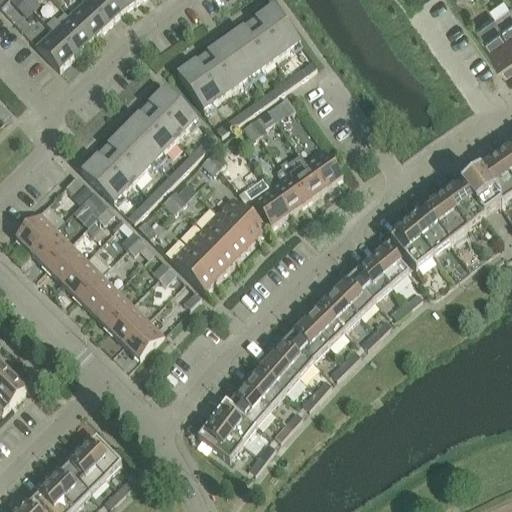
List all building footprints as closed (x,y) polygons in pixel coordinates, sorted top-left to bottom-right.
[(18,12),(24,6),(18,0),(14,0),(10,4),(18,12)] [(30,0),(24,6),(33,16),(40,11),(30,0)] [(93,0),(86,7),(109,32),(123,19),(109,0),(93,0)] [(124,18),(141,6),(136,0),(109,0),(123,19),(124,18)] [(405,0),(405,1),(411,10),(420,4),(417,0),(405,0)] [(494,17),(500,25),(511,42),(511,7),(510,5),(494,17)] [(24,6),(18,12),(27,22),(33,16),(24,6)] [(93,47),(109,32),(86,7),(70,22),(93,47)] [(275,13),(178,81),(204,118),(301,50),(275,13)] [(511,65),(511,42),(500,25),(494,17),(477,29),(506,70),(511,65)] [(77,62),(93,47),(70,22),(53,37),(77,62)] [(53,37),(37,52),(60,77),(77,62),(53,37)] [(317,76),(312,69),(301,77),(306,84),(317,76)] [(306,84),(301,77),(289,85),(294,92),(306,84)] [(294,92),(289,85),(277,94),(282,101),(294,92)] [(282,101),(277,94),(265,102),(270,109),(282,101)] [(82,179),(115,211),(198,127),(166,95),(82,179)] [(270,109),(265,102),(253,111),(258,118),(270,109)] [(274,119),(281,130),(289,125),(288,123),(296,118),(287,105),(280,110),(282,113),(274,119)] [(1,111),(0,112),(0,123),(3,127),(10,120),(1,111)] [(258,118),(253,111),(241,119),(246,126),(258,118)] [(269,117),(251,130),(260,143),(267,138),(266,136),(277,129),(269,117)] [(246,126),(241,119),(229,128),(234,135),(246,126)] [(234,135),(229,128),(217,136),(222,143),(234,135)] [(244,135),(253,148),(260,143),(251,130),(244,135)] [(217,147),(211,141),(201,151),(207,157),(217,147)] [(207,157),(201,151),(190,161),(197,168),(207,157)] [(325,198),(343,185),(323,157),(305,169),(302,164),(325,198)] [(511,160),(511,161),(509,157),(496,166),(511,189),(511,160)] [(220,175),(226,169),(215,158),(209,164),(220,175)] [(197,168),(190,161),(180,172),(186,178),(197,168)] [(289,170),(287,168),(281,172),(307,210),(325,198),(302,164),(301,163),(289,170)] [(209,164),(202,170),(214,182),(220,175),(209,164)] [(486,178),(480,182),(502,214),(502,215),(511,208),(511,189),(496,166),(484,174),(486,178)] [(186,178),(180,172),(170,182),(176,188),(186,178)] [(280,177),(278,182),(282,186),(270,194),(290,222),(307,210),(281,172),(282,175),(280,177)] [(176,188),(170,182),(160,193),(166,199),(176,188)] [(471,188),(462,194),(485,225),(486,226),(494,221),(502,215),(502,214),(480,182),(478,183),(471,188)] [(73,200),(84,189),(78,183),(67,194),(73,200)] [(92,201),(94,199),(85,190),(74,202),(83,211),(84,209),(92,201)] [(166,199),(160,193),(149,203),(156,209),(166,199)] [(252,207),(271,235),(290,222),(270,194),(252,207)] [(457,198),(455,195),(442,204),(468,240),(486,226),(485,225),(462,194),(457,198)] [(181,215),(187,209),(176,197),(170,204),(181,215)] [(93,218),(103,208),(94,199),(92,201),(84,209),(93,218)] [(156,209),(149,203),(139,214),(145,220),(156,209)] [(170,204),(164,210),(175,221),(181,215),(170,204)] [(432,217),(426,221),(451,253),(468,240),(442,204),(430,213),(432,217)] [(267,238),(233,205),(217,221),(251,254),(267,238)] [(109,214),(103,208),(93,218),(92,219),(98,225),(109,214)] [(98,225),(104,231),(115,220),(109,214),(98,225)] [(145,220),(139,214),(129,224),(135,230),(145,220)] [(57,236),(41,220),(17,245),(32,260),(57,236)] [(236,269),(251,254),(217,221),(202,236),(236,269)] [(418,222),(406,232),(434,266),(451,253),(426,221),(421,225),(418,222)] [(157,240),(145,228),(139,235),(151,246),(157,240)] [(397,245),(392,249),(417,280),(434,266),(406,232),(394,241),(397,245)] [(72,251),(57,236),(32,260),(48,276),(72,251)] [(221,285),(236,269),(202,236),(187,251),(221,285)] [(140,244),(134,238),(122,249),(128,255),(140,244)] [(128,255),(135,261),(146,250),(140,244),(128,255)] [(87,266),(72,251),(48,276),(63,291),(87,266)] [(171,267),(205,301),(221,285),(187,251),(171,267)] [(393,295),(410,281),(386,253),(369,267),(393,295)] [(103,281),(87,266),(63,291),(79,306),(103,281)] [(376,309),(393,295),(369,267),(352,282),(376,309)] [(171,274),(165,268),(153,280),(159,286),(171,274)] [(159,286),(166,292),(177,280),(171,274),(159,286)] [(118,297),(103,281),(79,306),(94,321),(118,297)] [(352,282),(335,298),(361,324),(376,309),(352,282)] [(133,312),(118,297),(94,321),(109,336),(133,312)] [(345,339),(361,324),(335,298),(320,313),(345,339)] [(196,299),(184,310),(191,316),(202,305),(196,299)] [(411,316),(423,306),(417,299),(405,309),(411,316)] [(392,320),(398,327),(411,316),(405,309),(392,320)] [(149,327),(133,312),(109,336),(125,351),(149,327)] [(330,354),(345,339),(320,313),(304,328),(330,354)] [(381,343),(392,332),(386,326),(374,337),(381,343)] [(140,367),(165,343),(149,327),(125,351),(140,367)] [(314,369),(330,354),(304,328),(288,344),(314,369)] [(362,349),(368,355),(381,343),(374,337),(362,349)] [(288,344),(273,361),(300,385),(314,369),(288,344)] [(350,374),(361,363),(355,356),(344,368),(350,374)] [(286,401),(300,385),(273,361),(259,377),(286,401)] [(0,392),(12,380),(0,368),(0,392)] [(331,380),(338,386),(350,374),(344,368),(331,380)] [(271,417),(286,401),(259,377),(244,393),(271,417)] [(0,392),(0,418),(3,422),(28,396),(12,380),(0,392)] [(321,404),(332,392),(325,386),(315,398),(321,404)] [(228,409),(257,434),(271,417),(244,393),(234,405),(230,410),(228,409)] [(303,411),(310,416),(321,404),(315,398),(303,411)] [(226,408),(212,427),(244,451),(257,434),(228,409),(226,408)] [(292,436),(303,424),(296,418),(286,430),(292,436)] [(198,445),(230,469),(244,451),(212,427),(198,445)] [(275,443),(281,449),(292,436),(286,430),(275,443)] [(92,450),(89,447),(78,458),(106,486),(122,471),(97,445),(92,450)] [(276,455),(269,450),(259,463),(266,468),(276,455)] [(70,471),(66,476),(91,501),(106,486),(78,458),(67,468),(70,471)] [(259,463),(249,476),(256,481),(266,468),(259,463)] [(58,477),(47,488),(70,511),(79,511),(91,501),(66,476),(61,480),(58,477)] [(123,503),(135,492),(128,485),(117,497),(123,503)] [(39,502),(34,506),(40,511),(70,511),(47,488),(36,499),(39,502)] [(105,509),(108,511),(113,511),(123,503),(117,497),(105,509)]
